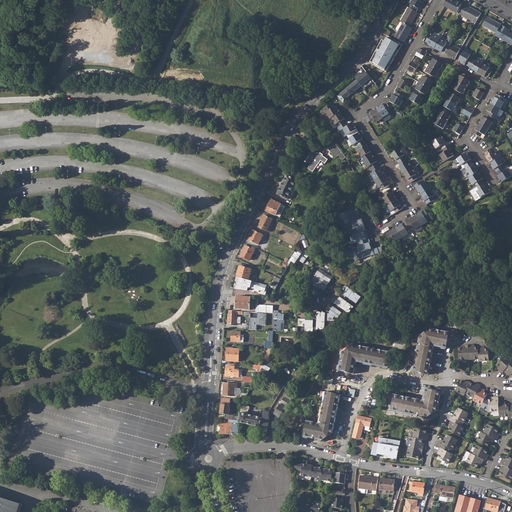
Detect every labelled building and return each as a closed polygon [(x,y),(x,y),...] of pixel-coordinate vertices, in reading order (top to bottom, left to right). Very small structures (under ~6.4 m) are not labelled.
[(419,9),(424,0),(412,0),(410,4),(419,9)] [(446,0),(443,5),(457,13),(462,3),(456,0),(455,0),(446,0)] [(459,14),(475,23),(481,13),(469,6),(468,7),(464,5),(459,14)] [(403,23),(409,27),(417,12),(408,7),(400,21),(403,23)] [(483,25),(496,33),(501,24),(488,17),(483,25)] [(394,37),(404,42),(412,28),(409,27),(403,23),(394,37)] [(511,32),(509,31),(507,30),(509,28),(501,24),(496,33),(495,34),(511,43),(511,32)] [(428,45),(435,49),(440,40),(433,36),(433,37),(429,35),(426,42),(429,44),(428,45)] [(399,45),(386,38),(371,63),(385,70),(399,45)] [(442,52),(445,54),(449,46),(446,45),(447,43),(440,40),(435,49),(442,52)] [(448,56),(455,60),(460,50),(454,46),(453,48),(449,46),(445,54),(449,55),(448,56)] [(465,65),(468,67),(472,60),(469,58),(471,56),(464,52),(458,62),(465,66),(465,65)] [(445,62),(441,60),(440,62),(437,61),(433,59),(430,65),(440,71),(445,62)] [(471,69),(478,73),(483,64),(476,60),(476,61),(472,60),(468,67),(472,69),(471,69)] [(377,86),(378,87),(380,84),(378,82),(381,80),(366,61),(361,66),(365,71),(371,79),(377,86)] [(485,76),(489,78),(493,71),(489,69),(490,68),(483,64),(478,73),(485,77),(485,76)] [(426,72),(430,73),(433,75),(432,77),(435,79),(436,77),(437,77),(440,71),(430,65),(426,72)] [(362,87),(371,79),(365,71),(356,79),(357,80),(361,86),(362,87)] [(470,81),(467,79),(464,77),(465,75),(462,73),(457,83),(466,88),(470,81)] [(435,79),(432,77),(431,79),(427,77),(424,75),(420,82),(430,88),(435,79)] [(347,97),(361,86),(357,80),(338,95),(344,102),(347,100),(347,97)] [(416,89),(420,91),(423,93),(422,95),(425,97),(426,95),(427,95),(430,88),(420,82),(416,89)] [(398,86),(405,91),(407,87),(400,83),(398,86)] [(452,91),(455,92),(456,91),(459,92),(463,94),(466,88),(457,83),(452,91)] [(461,98),(457,96),(454,95),(455,92),(452,91),(447,99),(457,105),(461,98)] [(390,102),(401,107),(404,101),(402,100),(404,96),(397,92),(395,96),(394,95),(390,102)] [(425,97),(422,95),(421,97),(418,95),(414,93),(410,100),(421,105),(425,97)] [(491,104),(501,110),(506,101),(507,100),(504,98),(497,94),(495,98),(494,97),(491,104)] [(442,109),(445,110),(446,108),(450,110),(453,112),(457,105),(447,99),(443,106),(444,106),(442,109)] [(377,108),(383,118),(383,119),(386,122),(391,118),(392,117),(389,112),(392,110),(387,103),(384,105),(384,104),(377,108)] [(493,118),(500,123),(503,119),(501,118),(505,112),(501,110),(491,104),(487,110),(488,111),(486,114),(493,118)] [(327,114),(331,121),(332,120),(341,114),(337,108),(336,108),(334,105),(324,111),(322,113),(324,116),(327,114)] [(376,120),(377,123),(383,119),(383,118),(377,108),(371,112),(371,113),(368,115),(373,122),(376,120)] [(451,116),(447,114),(444,112),(445,110),(442,109),(441,110),(437,117),(447,123),(451,116)] [(462,113),(470,118),(472,114),(465,110),(464,109),(462,113)] [(337,126),(339,129),(346,124),(344,121),(345,121),(341,114),(332,120),(336,126),(337,126)] [(491,122),(493,118),(486,114),(484,118),(483,117),(479,124),(490,130),(493,123),(491,122)] [(433,125),(435,127),(437,125),(440,127),(444,129),(447,123),(437,117),(433,125)] [(343,130),(347,137),(358,131),(353,124),(348,127),(346,124),(339,129),(341,132),(343,130)] [(474,134),(481,138),(483,135),(486,137),(490,130),(479,124),(474,134)] [(357,145),(359,148),(366,144),(360,134),(350,140),(354,147),(357,145)] [(442,146),(444,149),(451,145),(449,141),(447,142),(443,136),(433,142),(437,149),(442,146)] [(347,158),(335,144),(328,149),(336,159),(339,156),(343,161),(347,158)] [(359,152),(363,159),(371,154),(372,153),(366,144),(359,148),(361,151),(359,152)] [(441,155),(445,162),(455,155),(451,149),(453,148),(451,145),(444,149),(446,152),(441,155)] [(307,153),(301,160),(310,166),(308,169),(313,172),(321,161),(325,164),(328,160),(322,156),(323,155),(320,153),(316,153),(316,154),(308,148),(306,152),(307,153)] [(397,161),(399,164),(406,160),(404,157),(405,156),(401,149),(392,155),(396,162),(397,161)] [(486,157),(490,164),(500,157),(496,151),(494,152),(492,149),(485,153),(487,157),(486,157)] [(472,160),(468,153),(457,160),(454,162),(456,165),(459,163),(461,166),(464,164),(466,168),(473,164),(471,160),(472,160)] [(364,163),(368,169),(370,168),(372,171),(379,167),(377,164),(378,163),(374,157),(373,157),(371,154),(363,159),(362,159),(364,163)] [(496,170),(497,173),(505,168),(503,165),(505,164),(500,157),(490,164),(495,170),(496,170)] [(400,168),(404,174),(413,168),(417,166),(413,159),(408,163),(406,160),(399,164),(401,167),(400,168)] [(467,172),(471,178),(480,172),(476,166),(475,167),(473,164),(466,168),(468,171),(467,172)] [(372,176),(376,182),(386,176),(382,170),(381,170),(379,167),(372,171),(374,174),(372,176)] [(410,180),(412,183),(418,179),(416,176),(418,175),(413,168),(404,174),(409,181),(410,180)] [(498,177),(503,183),(511,176),(511,175),(509,170),(507,171),(505,168),(497,173),(500,176),(498,177)] [(476,184),(478,187),(485,183),(483,180),(484,179),(480,172),(471,178),(470,179),(474,185),(476,184)] [(288,198),(291,200),(300,181),(286,175),(277,195),(287,200),(288,198)] [(383,187),(385,190),(392,186),(389,183),(390,182),(386,176),(376,182),(380,189),(383,187)] [(422,196),(431,189),(427,183),(424,185),(422,181),(415,186),(422,196)] [(478,192),(482,198),(492,192),(488,185),(487,186),(485,183),(478,187),(480,191),(478,192)] [(422,196),(428,205),(440,198),(438,195),(437,196),(431,189),(422,196)] [(385,199),(389,206),(399,199),(393,190),(386,194),(388,198),(385,199)] [(396,211),(398,214),(405,209),(399,199),(389,206),(393,212),(396,211)] [(266,211),(276,215),(281,205),(271,200),(266,211)] [(285,207),(281,205),(276,215),(280,217),(285,207)] [(373,249),(358,207),(346,211),(351,222),(346,224),(354,244),(352,244),(353,249),(358,247),(362,258),(371,255),(371,256),(380,253),(378,247),(373,249)] [(422,226),(423,226),(429,222),(427,219),(430,217),(426,210),(416,216),(422,226)] [(258,227),(268,232),(274,220),(263,215),(258,227)] [(406,222),(411,229),(413,232),(416,230),(418,233),(424,229),(423,226),(422,226),(416,216),(406,222)] [(397,228),(403,238),(413,232),(411,229),(406,222),(397,228)] [(395,240),(397,243),(403,239),(403,238),(397,228),(387,234),(391,242),(395,240)] [(248,240),(259,245),(262,238),(260,238),(261,234),(252,230),(248,240)] [(240,256),(249,261),(254,250),(245,245),(240,256)] [(308,256),(299,250),(297,253),(293,251),(289,260),(293,262),(294,261),(296,262),(297,259),(303,263),(308,256)] [(236,277),(251,281),(254,270),(240,266),(236,277)] [(320,268),(311,281),(314,284),(313,285),(316,287),(317,287),(320,289),(320,288),(324,290),(333,277),(320,268)] [(251,281),(236,277),(233,289),(250,291),(254,292),(254,291),(259,292),(258,293),(265,295),(267,288),(266,288),(267,285),(251,281)] [(271,286),(276,287),(277,285),(280,279),(275,277),(271,286)] [(347,287),(342,294),(356,303),(361,297),(347,287)] [(235,309),(249,310),(250,297),(236,296),(235,309)] [(339,298),(338,298),(338,299),(338,300),(335,304),(341,308),(338,311),(333,307),(331,308),(331,309),(329,312),(330,313),(329,314),(328,314),(328,321),(332,321),(334,321),(336,317),(338,318),(341,313),(343,315),(346,311),(349,313),(353,307),(340,297),(339,298)] [(237,314),(242,315),(242,312),(229,311),(229,315),(228,314),(227,324),(236,324),(237,314)] [(274,311),(274,314),(273,331),(280,331),(283,332),(284,329),(284,316),(283,314),(278,314),(278,311),(274,311)] [(249,329),(257,330),(258,324),(266,325),(267,313),(258,312),(258,318),(250,317),(249,329)] [(317,329),(324,330),(325,325),(325,321),(325,314),(325,313),(324,313),(323,312),(322,313),(317,313),(317,319),(313,319),(314,318),(306,317),(305,319),(305,333),(313,333),(313,327),(317,327),(317,329)] [(413,370),(428,373),(434,345),(446,347),(449,332),(431,328),(420,336),(413,370)] [(271,349),(272,349),(273,331),(269,331),(268,344),(264,344),(264,348),(267,349),(271,349)] [(231,341),(243,342),(244,335),(240,335),(240,332),(232,332),(231,341)] [(338,369),(354,373),(356,363),(356,361),(388,367),(391,352),(353,344),(342,352),(338,369)] [(458,359),(469,359),(468,345),(464,345),(464,347),(458,348),(458,359)] [(469,359),(478,358),(477,346),(472,347),(472,345),(468,345),(469,359)] [(482,346),(477,346),(478,358),(478,360),(488,360),(487,348),(482,348),(482,346)] [(226,361),(238,362),(239,349),(227,349),(226,361)] [(502,372),(504,371),(511,362),(504,355),(496,364),(501,368),(499,370),(502,372)] [(270,369),(272,363),(266,361),(263,367),(270,369)] [(239,377),(239,376),(239,370),(234,369),(234,366),(226,366),(225,376),(239,377)] [(272,380),(283,386),(286,382),(274,376),(272,380)] [(464,395),(465,393),(470,382),(467,381),(466,383),(460,380),(455,390),(464,395)] [(465,393),(474,397),(479,387),(480,385),(476,383),(475,385),(470,382),(465,393)] [(223,395),(235,396),(237,394),(237,384),(223,383),(223,395)] [(483,389),(479,387),(474,397),(473,399),(481,404),(487,394),(481,391),(483,389)] [(391,410),(426,417),(437,409),(440,391),(425,388),(423,400),(394,395),(391,410)] [(289,389),(281,403),(286,406),(295,393),(289,389)] [(303,436),(322,440),(332,433),(340,395),(325,392),(319,423),(306,421),(303,436)] [(489,411),(499,411),(498,402),(498,397),(494,397),(494,399),(488,399),(489,411)] [(232,419),(238,420),(239,417),(233,416),(233,415),(229,414),(230,405),(230,403),(222,402),(222,404),(221,404),(219,413),(224,414),(223,418),(230,419),(232,419)] [(499,416),(509,416),(508,404),(503,404),(503,402),(498,402),(499,411),(499,416)] [(274,419),(277,421),(285,408),(280,404),(277,409),(274,413),(274,414),(276,415),(274,417),(274,419)] [(449,420),(451,421),(462,426),(468,412),(464,410),(458,407),(453,417),(451,416),(449,420)] [(238,422),(267,429),(270,419),(269,419),(269,411),(263,410),(261,417),(240,412),(239,417),(238,420),(238,421),(238,422)] [(357,415),(353,433),(361,436),(363,427),(365,425),(365,426),(369,427),(372,418),(357,415)] [(220,430),(220,435),(239,433),(238,422),(238,421),(238,420),(232,419),(230,419),(230,423),(220,424),(220,426),(220,430)] [(464,427),(462,426),(451,421),(449,424),(452,425),(449,430),(459,436),(464,427)] [(488,424),(483,433),(494,438),(496,439),(498,435),(496,434),(498,429),(488,424)] [(415,428),(413,437),(422,439),(427,440),(428,436),(425,436),(426,430),(415,428)] [(492,442),(494,438),(483,433),(481,432),(477,441),(487,446),(490,441),(492,442)] [(438,447),(440,448),(450,453),(457,439),(447,434),(442,444),(440,443),(438,447)] [(410,437),(409,446),(423,449),(423,445),(421,445),(422,439),(413,437),(410,437)] [(373,443),(373,446),(373,448),(372,450),(371,455),(377,456),(385,457),(386,455),(387,456),(398,457),(401,441),(380,438),(379,443),(373,443)] [(477,445),(472,454),(483,459),(485,460),(487,457),(485,456),(488,450),(477,445)] [(422,453),(423,449),(409,446),(407,456),(418,459),(420,453),(422,453)] [(453,454),(450,453),(440,448),(438,451),(441,452),(438,458),(448,463),(453,454)] [(481,463),(483,459),(472,454),(471,453),(466,462),(477,467),(479,462),(481,463)] [(500,464),(502,465),(511,470),(511,458),(507,456),(504,462),(502,460),(500,464)] [(302,475),(312,476),(313,465),(314,464),(304,463),(304,462),(300,462),(299,469),(303,469),(302,475)] [(312,476),(322,477),(323,467),(313,465),(312,476)] [(511,477),(511,470),(502,465),(501,469),(503,470),(500,475),(510,481),(511,477)] [(322,478),(332,480),(333,469),(323,467),(322,477),(322,478)] [(336,482),(346,483),(347,473),(341,472),(341,471),(337,470),(336,482)] [(358,488),(377,490),(378,478),(360,475),(358,488)] [(386,492),(390,493),(390,491),(397,492),(398,480),(381,478),(380,489),(386,490),(386,492)] [(418,495),(423,496),(423,493),(424,493),(425,483),(410,482),(409,491),(419,493),(418,495)] [(455,487),(442,485),(441,493),(440,496),(439,500),(445,501),(447,500),(447,497),(453,498),(455,487)] [(0,511),(22,511),(25,502),(0,493),(0,511)] [(455,511),(478,511),(481,501),(473,499),(460,495),(455,511)] [(332,507),(343,508),(344,498),(333,497),(332,507)] [(480,511),(486,511),(487,509),(497,511),(504,511),(506,504),(500,502),(501,501),(485,497),(480,511)] [(312,504),(311,511),(320,511),(322,502),(312,501),(312,504)] [(310,511),(311,511),(312,504),(302,503),(300,511),(310,511)]
